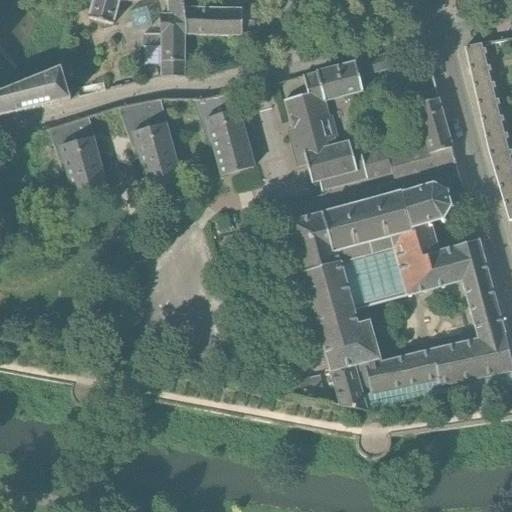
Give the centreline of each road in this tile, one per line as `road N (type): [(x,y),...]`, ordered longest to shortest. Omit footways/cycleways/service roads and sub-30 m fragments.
road 1 (residential): [(436,32),(191,82),(0,133)]
road 2 (residential): [(436,32),(511,282)]
